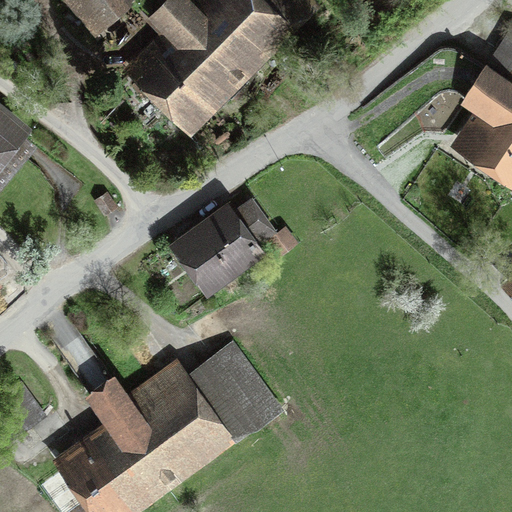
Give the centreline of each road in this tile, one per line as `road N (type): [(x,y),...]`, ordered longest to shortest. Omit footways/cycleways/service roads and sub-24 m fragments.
road 1 (residential): [(310,125),(511,316)]
road 2 (residential): [(148,223),(108,172),(0,84)]
road 3 (residential): [(464,0),(310,125)]
road 4 (residential): [(310,125),(148,223)]
road 5 (residential): [(0,329),(148,223)]
